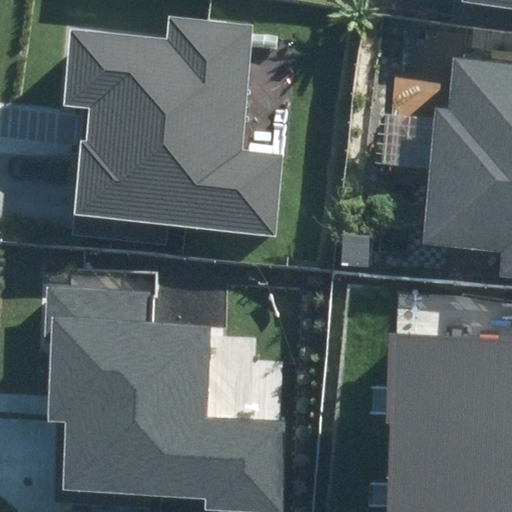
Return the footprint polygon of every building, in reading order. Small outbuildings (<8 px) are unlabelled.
[(511,0),(461,0),(461,1),(511,8),(511,0)] [(277,234),(285,155),(242,151),(254,24),(168,16),(166,41),(73,32),(66,105),(90,107),(87,140),(82,140),(75,215),(277,234)] [(498,280),(511,280),(511,66),(453,63),(450,110),(432,109),(424,245),(500,249),(498,280)] [(204,509),(285,511),(288,420),(206,416),(210,327),(147,324),(148,294),(46,290),(44,336),(53,336),(49,423),(68,424),(65,490),(205,495),(204,509)] [(384,511),(511,511),(511,339),(395,334),(384,511)]
